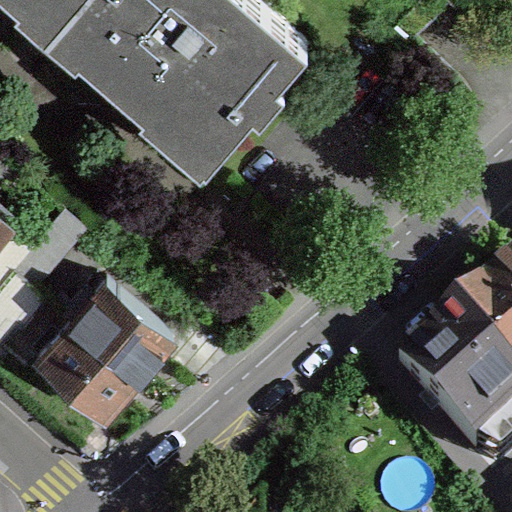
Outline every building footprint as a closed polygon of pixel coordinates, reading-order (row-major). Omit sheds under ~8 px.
[(256,0),(13,0),(203,161),(305,41),(256,0)] [(0,218),(0,238),(10,227),(0,218)] [(511,250),(504,241),(445,293),(511,370),(511,250)] [(106,284),(35,369),(109,431),(180,345),(106,284)] [(511,417),(511,370),(445,293),(383,345),(473,450),(511,417)]
